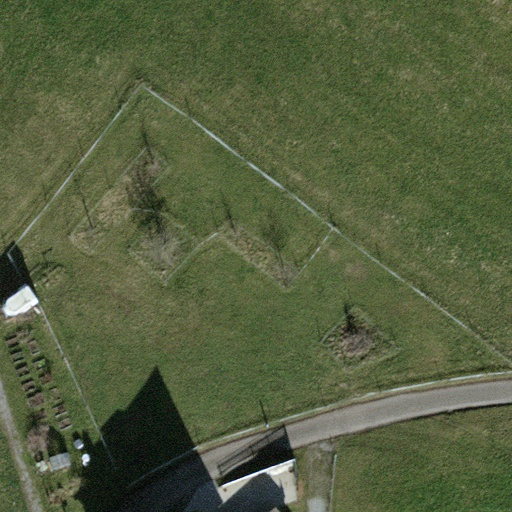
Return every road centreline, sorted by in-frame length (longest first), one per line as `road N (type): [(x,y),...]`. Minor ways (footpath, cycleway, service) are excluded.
road 1 (track): [(511,393),(322,428),(183,481),(144,511)]
road 2 (track): [(0,380),(31,511)]
